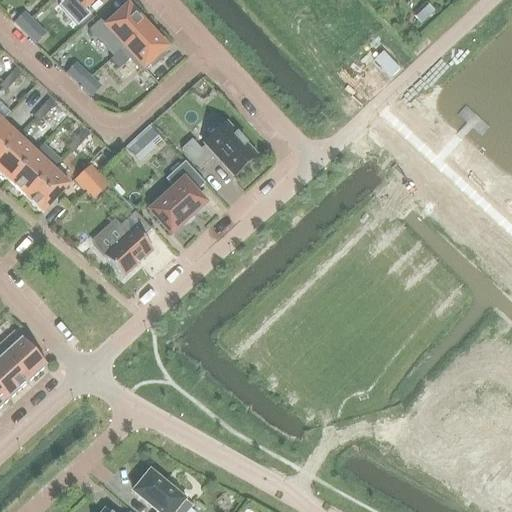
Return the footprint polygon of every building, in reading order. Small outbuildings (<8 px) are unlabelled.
[(57,0),(61,4),(65,0),(73,0),(83,10),(94,0),(57,0)] [(147,27),(146,25),(145,26),(137,18),(138,17),(130,8),(129,9),(127,6),(104,27),(123,48),(147,27)] [(20,30),(28,21),(22,15),(13,24),(20,30)] [(28,21),(20,30),(26,36),(35,27),(28,21)] [(123,48),(119,51),(139,73),(148,65),(151,69),(164,57),(161,53),(166,49),(163,46),(164,46),(156,37),(155,37),(147,29),(148,28),(147,27),(123,48)] [(74,83),(82,90),(90,81),(73,66),(65,75),(74,83)] [(15,69),(7,78),(13,83),(21,74),(15,69)] [(7,78),(0,85),(0,89),(4,93),(13,83),(7,78)] [(98,89),(90,81),(82,90),(90,97),(98,89)] [(49,99),(40,109),(46,114),(55,105),(49,99)] [(40,109),(32,118),(38,123),(46,114),(40,109)] [(0,157),(18,138),(1,123),(0,124),(0,157)] [(214,158),(232,178),(256,156),(226,124),(202,145),(204,147),(200,150),(191,141),(180,150),(199,171),(214,158)] [(138,137),(125,148),(139,163),(161,143),(148,129),(138,138),(138,137)] [(89,135),(83,130),(74,139),(80,145),(89,135)] [(18,138),(0,157),(0,176),(7,183),(34,154),(18,138)] [(71,154),(80,145),(74,139),(66,148),(71,154)] [(42,146),(34,154),(7,183),(24,200),(52,170),(59,162),(42,146)] [(150,212),(170,234),(203,204),(194,194),(204,185),(184,162),(165,180),(174,190),(150,212)] [(86,171),(74,181),(91,201),(103,190),(107,186),(90,167),(86,171)] [(69,186),(52,170),(24,200),(41,215),(69,186)] [(112,188),(120,197),(124,194),(115,185),(112,188)] [(122,278),(152,251),(141,239),(150,231),(134,213),(119,227),(127,236),(104,257),(122,278)] [(14,333),(0,344),(0,354),(27,384),(46,367),(20,340),(14,333)] [(0,390),(9,400),(27,384),(0,354),(0,390)] [(0,390),(0,408),(9,400),(0,390)] [(149,473),(132,493),(155,511),(186,511),(190,507),(182,501),(185,498),(173,488),(170,491),(149,473)]
